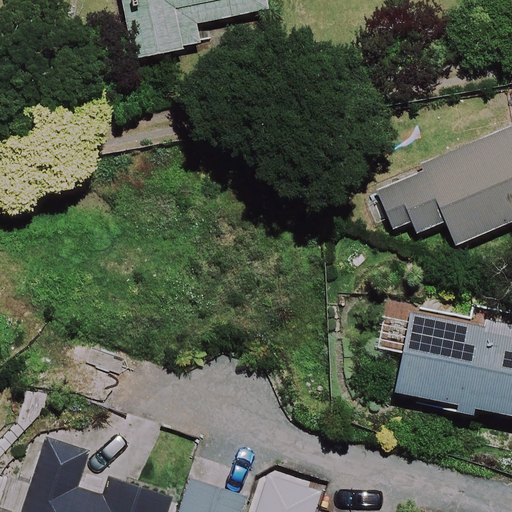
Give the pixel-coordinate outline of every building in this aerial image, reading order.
[(119,0),(132,62),(199,49),(195,27),(268,12),(265,0),(119,0)] [(511,128),(373,188),(391,230),(408,223),(414,236),(444,223),(455,248),(511,223),(511,128)] [(480,328),(383,308),(374,351),(402,357),(394,395),(511,418),(511,328),(481,322),(480,328)] [(164,511),(169,500),(112,481),(108,492),(80,483),(89,456),(45,441),(21,511),(164,511)] [(243,511),(255,480),(198,459),(178,511),(243,511)] [(312,511),(320,490),(269,473),(256,511),(312,511)]
